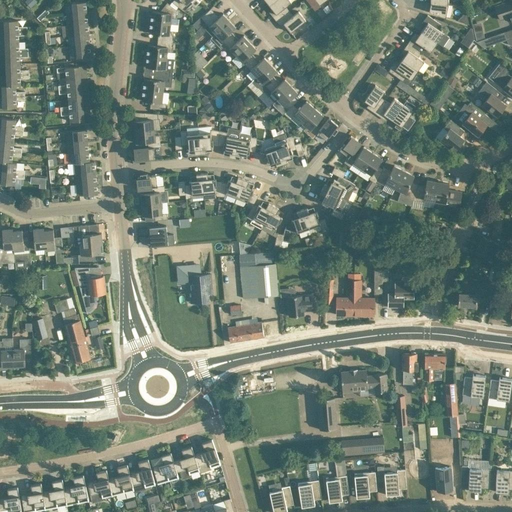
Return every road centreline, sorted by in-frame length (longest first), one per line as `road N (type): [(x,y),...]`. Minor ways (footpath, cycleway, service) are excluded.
road 1 (residential): [(0,471),(217,421),(242,511)]
road 2 (residential): [(116,169),(239,166),(291,186),(353,117)]
road 3 (secondary): [(227,361),(426,332)]
road 4 (tertiary): [(116,169),(112,115),(123,0)]
road 5 (residential): [(426,332),(483,183)]
road 6 (residential): [(365,511),(511,509)]
road 7 (residential): [(485,157),(432,162),(353,117)]
road 8 (residential): [(340,108),(404,14),(398,0)]
road 9 (residential): [(118,201),(24,211),(0,201)]
